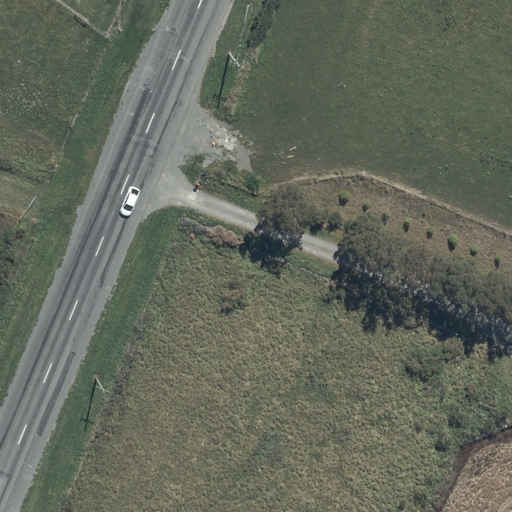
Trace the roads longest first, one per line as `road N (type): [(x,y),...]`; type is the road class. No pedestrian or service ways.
road 1 (unclassified): [(0,486),(198,0)]
road 2 (unknown): [(130,166),(462,307),(511,361)]
